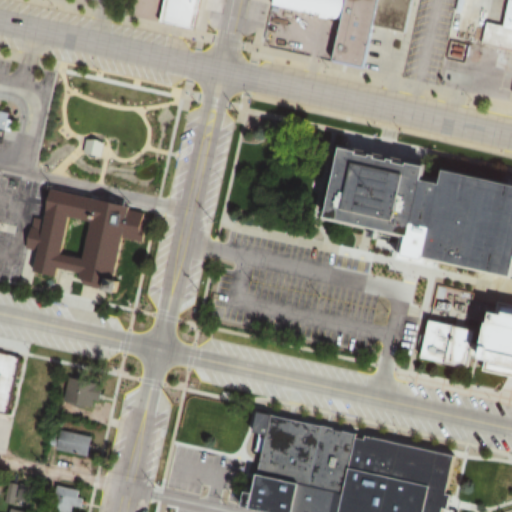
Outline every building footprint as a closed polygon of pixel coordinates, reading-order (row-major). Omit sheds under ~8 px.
[(162,0),(204,0),(198,31),(158,23),(162,0)] [(270,0),(269,5),(339,21),(330,59),(371,69),(379,35),(389,37),(391,30),(407,34),(415,0),(396,0),(396,1),(390,0),(270,0)] [(481,44),(511,49),(511,0),(506,26),(485,22),(481,44)] [(336,141),(356,146),(355,148),(363,150),(364,147),(374,149),(373,153),(383,155),(383,152),(392,154),(391,158),(403,160),(404,157),(421,161),(418,174),(432,177),(435,163),(511,181),(511,253),(507,275),(401,250),(406,231),(320,211),(336,141)] [(52,188),(135,205),(134,209),(147,212),(150,226),(141,241),(129,238),(121,280),(116,279),(114,286),(77,278),(78,273),(62,270),(61,275),(35,270),(40,247),(28,245),(34,216),(45,219),(52,188)] [(497,301),(511,304),(511,376),(482,370),(497,301)] [(427,318),(475,328),(467,366),(419,356),(427,318)] [(0,412),(10,414),(20,356),(0,352),(0,412)] [(84,406),(91,380),(72,375),(65,402),(84,406)] [(269,413),(453,455),(445,492),(451,493),(448,507),(440,505),(438,511),(274,511),(248,506),(269,413)] [(58,450),(92,456),(95,436),(62,430),(58,450)]
